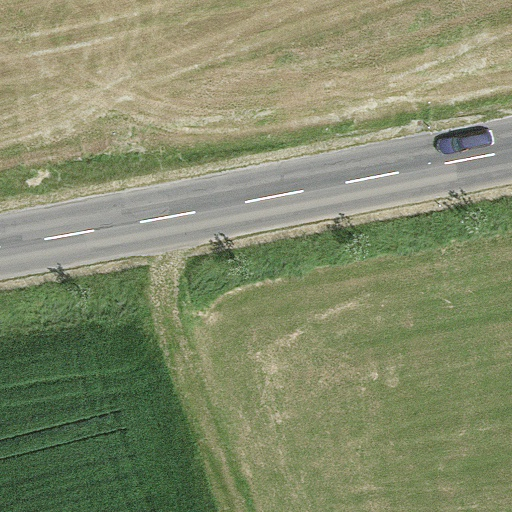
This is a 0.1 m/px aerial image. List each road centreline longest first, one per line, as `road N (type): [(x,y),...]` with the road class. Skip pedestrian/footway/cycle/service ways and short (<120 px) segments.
road 1 (secondary): [(0,252),(511,155)]
road 2 (track): [(153,223),(180,339),(242,511)]
